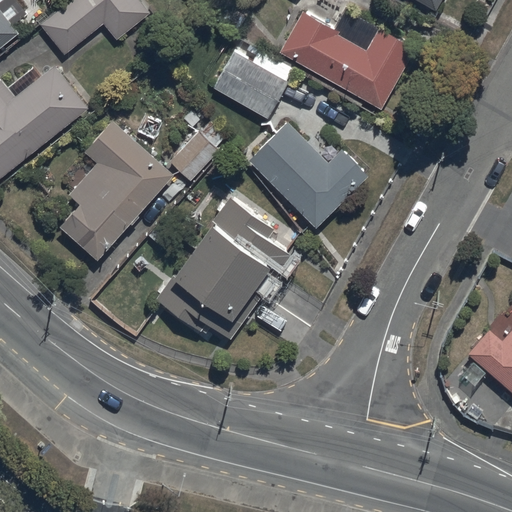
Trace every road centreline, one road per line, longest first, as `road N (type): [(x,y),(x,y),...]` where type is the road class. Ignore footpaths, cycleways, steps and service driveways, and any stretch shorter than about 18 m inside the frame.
road 1 (residential): [(356,463),(392,315),(511,95)]
road 2 (tertiary): [(0,300),(143,402),(356,463)]
road 3 (tertiary): [(356,463),(511,511)]
